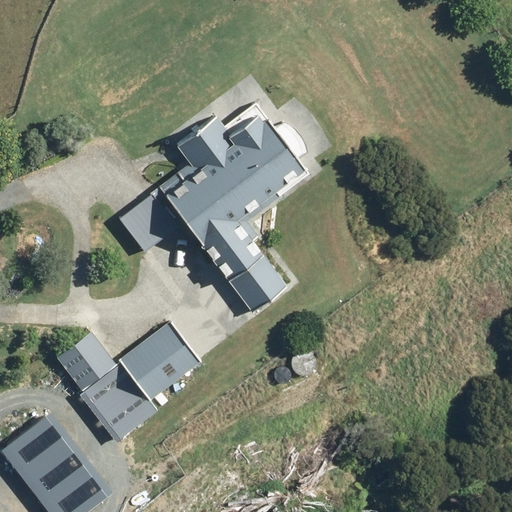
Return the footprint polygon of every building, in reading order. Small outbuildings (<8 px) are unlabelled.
[(235,219),(303,166),(263,115),(234,138),(219,118),(180,149),(197,171),(168,193),(258,308),(287,285),(235,219)] [(146,249),(178,225),(154,194),(122,217),(146,249)] [(151,395),(201,359),(172,320),(123,357),(151,395)] [(115,362),(93,330),(59,354),(117,437),(157,410),(123,357),(115,362)] [(54,511),(82,511),(110,490),(48,413),(4,448),(54,511)]
